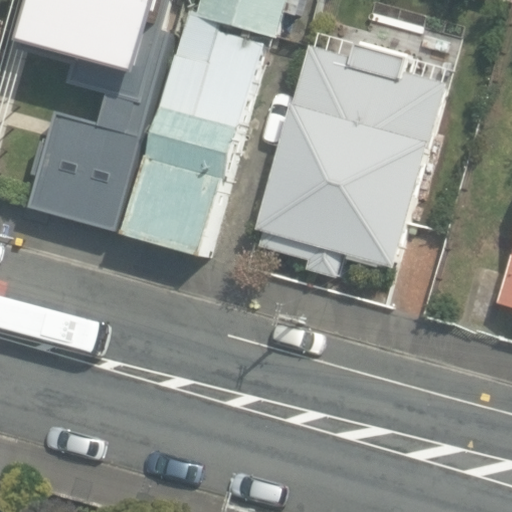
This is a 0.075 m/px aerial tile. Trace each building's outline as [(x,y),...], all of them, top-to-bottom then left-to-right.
[(0,0),(0,69),(14,15),(0,11),(0,7),(1,0),(0,0)] [(103,0),(103,3),(177,23),(183,0),(103,0)] [(138,235),(215,257),(274,47),(280,49),(283,39),(287,40),(298,0),(211,0),(208,14),(201,11),(138,235)] [(317,271),(346,278),(352,255),(409,270),(458,85),(414,73),(417,60),(367,47),(364,60),(323,49),(270,248),(319,262),(317,271)] [(83,219),(127,231),(149,154),(104,142),(83,219)]
